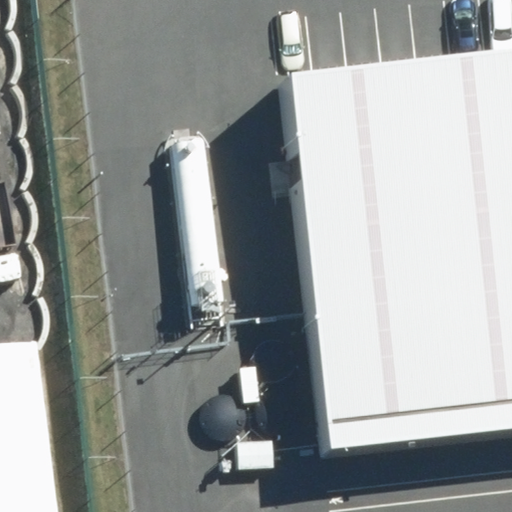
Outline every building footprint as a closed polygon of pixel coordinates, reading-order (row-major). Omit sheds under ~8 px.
[(511,61),(280,87),(321,462),(511,441),(511,61)] [(203,144),(169,148),(192,330),(226,326),(203,144)] [(26,200),(0,201),(0,283),(32,281),(26,200)] [(284,384),(290,380),(295,374),(297,367),(297,359),(294,352),(290,347),(284,343),(276,341),(269,342),(263,345),(257,349),(254,356),(252,363),(253,370),(257,377),(262,382),(269,385),(277,386),(284,384)] [(0,354),(0,511),(55,511),(37,350),(0,354)] [(253,370),(237,372),(240,406),(256,405),(253,370)] [(286,437),(293,433),(298,427),(301,420),(302,413),(300,405),(296,399),(290,394),(283,392),(275,391),(268,394),(261,399),(257,405),(255,413),(256,420),(259,428),(264,433),(271,437),(279,438),(286,437)] [(229,440),(235,437),(240,431),(242,425),(243,418),(241,411),(237,405),(232,401),(225,399),(218,398),(211,401),(205,405),(201,411),(199,418),(200,426),(203,432),(208,438),(215,441),(222,442),(229,440)] [(268,444),(234,446),(235,473),(269,471),(268,444)]
